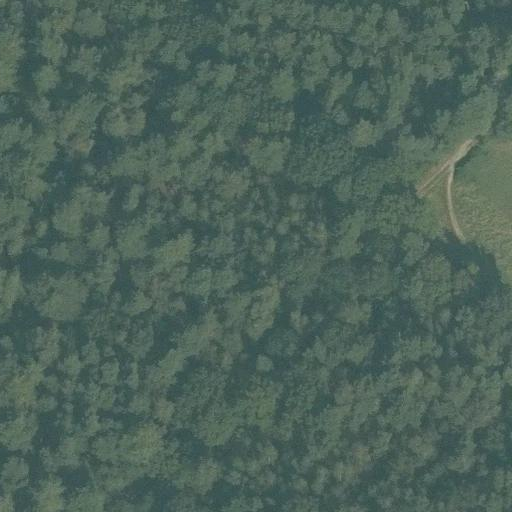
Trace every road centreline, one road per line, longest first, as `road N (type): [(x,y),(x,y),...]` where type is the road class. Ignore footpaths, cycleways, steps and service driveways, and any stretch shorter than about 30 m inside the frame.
road 1 (track): [(125,511),(410,206)]
road 2 (track): [(410,206),(511,99)]
road 3 (track): [(410,206),(511,298)]
